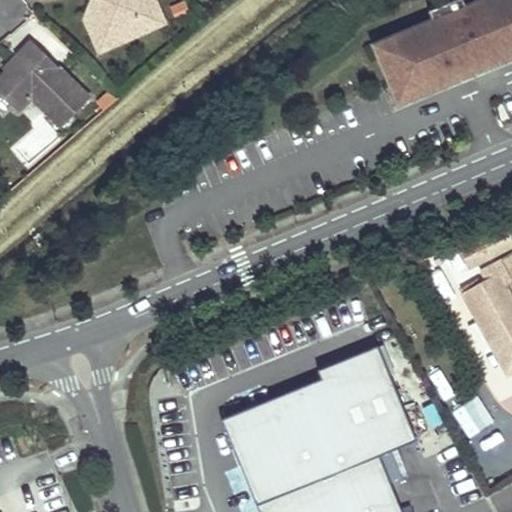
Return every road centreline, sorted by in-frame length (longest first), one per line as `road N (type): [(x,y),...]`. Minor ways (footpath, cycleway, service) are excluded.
road 1 (tertiary): [(511,161),(71,337)]
road 2 (residential): [(127,511),(71,337)]
